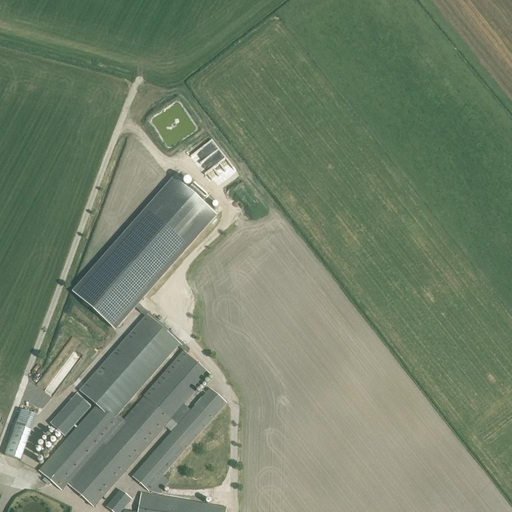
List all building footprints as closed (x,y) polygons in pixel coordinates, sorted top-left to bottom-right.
[(173,177),(72,293),(116,331),(217,216),(173,177)] [(139,305),(135,309),(145,317),(80,391),(97,407),(40,471),(45,476),(60,489),(63,492),(68,486),(94,508),(166,428),(171,433),(132,478),(149,493),(151,492),(156,496),(158,497),(165,488),(170,482),(164,477),(228,404),(210,388),(191,411),(185,406),(212,376),(187,353),(190,350),(139,305)] [(91,408),(77,395),(51,424),(65,437),(91,408)] [(23,411),(5,456),(21,462),(38,417),(23,411)] [(106,508),(110,511),(121,511),(131,500),(120,491),(106,508)] [(225,511),(227,508),(158,497),(156,496),(141,494),(140,499),(137,511),(126,511),(124,511),(225,511)]
